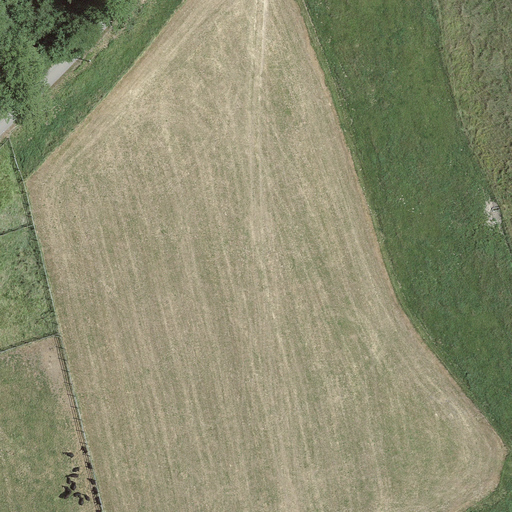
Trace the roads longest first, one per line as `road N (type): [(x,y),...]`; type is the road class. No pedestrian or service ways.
road 1 (track): [(267,0),(255,114),(261,305),(270,397),(303,511)]
road 2 (unclassified): [(0,126),(119,0)]
